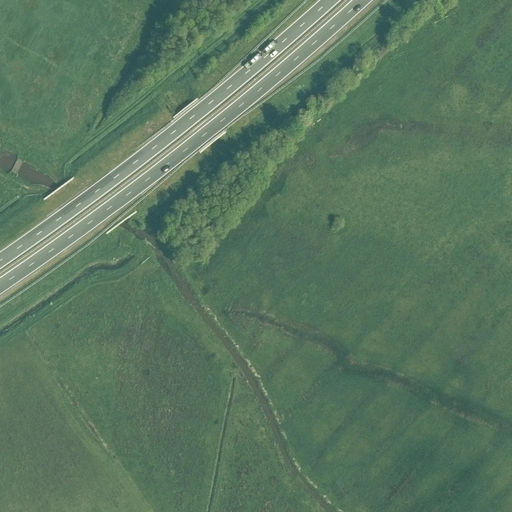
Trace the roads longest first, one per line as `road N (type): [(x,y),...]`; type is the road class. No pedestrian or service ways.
road 1 (trunk): [(0,286),(195,143),(362,0)]
road 2 (trunk): [(330,0),(180,128),(0,261)]
